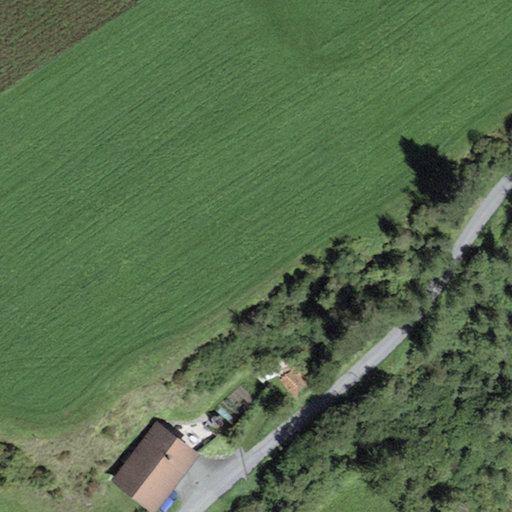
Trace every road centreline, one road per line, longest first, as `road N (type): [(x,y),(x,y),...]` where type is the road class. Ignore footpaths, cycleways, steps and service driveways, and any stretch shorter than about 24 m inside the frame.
road 1 (track): [(511,104),(457,133),(431,173),(396,197),(304,231),(209,300),(84,337)]
road 2 (residential): [(378,344),(226,467),(185,511)]
road 3 (track): [(511,185),(378,344)]
